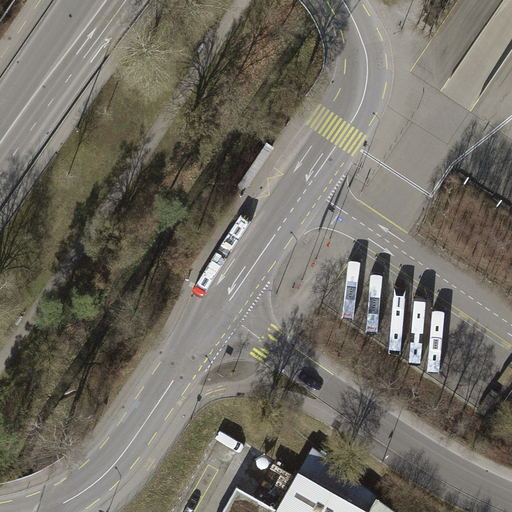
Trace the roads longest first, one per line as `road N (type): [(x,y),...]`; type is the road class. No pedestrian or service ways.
road 1 (residential): [(222,311),(394,432),(511,497)]
road 2 (residential): [(222,311),(114,464),(40,511)]
road 3 (residential): [(309,187),(511,326)]
road 4 (residential): [(343,0),(365,46),(366,88),(309,187)]
road 5 (primary): [(0,149),(98,5)]
road 6 (residential): [(309,187),(222,311)]
